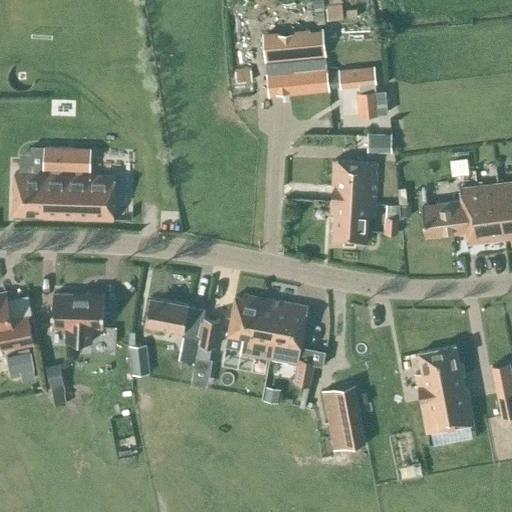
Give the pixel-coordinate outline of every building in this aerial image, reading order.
[(343,17),(341,3),(325,5),(327,20),(343,17)] [(356,8),(347,9),(348,18),(357,16),(356,8)] [(330,39),(374,38),(374,23),(330,24),(330,39)] [(329,91),(326,64),(322,26),(261,33),(269,98),(329,91)] [(373,67),(337,71),(340,89),(360,87),(375,85),(373,67)] [(235,73),(236,82),(252,80),(251,71),(235,73)] [(361,91),(356,92),(358,116),(378,114),(387,114),(385,91),(376,91),(375,85),(360,87),(361,91)] [(390,133),(367,133),(367,151),(390,151),(390,133)] [(14,173),(13,215),(43,216),(42,217),(113,220),(115,175),(94,175),(90,174),(63,174),(63,170),(73,170),(74,148),(43,147),(31,147),(31,153),(30,172),(29,172),(29,174),(19,174),(14,173)] [(331,201),(375,203),(377,162),(333,160),(331,201)] [(511,179),(497,182),(505,239),(511,238),(511,179)] [(497,182),(479,184),(487,242),(505,239),(497,182)] [(426,203),(421,204),(425,237),(465,232),(466,244),(487,242),(479,184),(460,187),(461,199),(426,203)] [(406,203),(404,187),(397,188),(399,204),(406,203)] [(375,203),(331,201),(330,214),(334,215),(332,240),(366,242),(367,217),(374,217),(375,203)] [(410,216),(409,206),(401,206),(402,216),(410,216)] [(396,235),(397,218),(384,217),(383,234),(396,235)] [(33,343),(28,315),(11,319),(5,292),(0,292),(0,340),(2,349),(33,343)] [(104,294),(85,293),(85,295),(53,294),(52,326),(66,326),(66,341),(91,342),(91,327),(103,327),(104,294)] [(260,322),(265,298),(243,294),(242,298),(234,296),(227,336),(226,346),(241,348),(240,353),(269,358),(275,325),(260,322)] [(204,309),(188,306),(188,304),(149,297),(145,323),(182,330),(181,335),(199,338),(203,317),(204,309)] [(308,306),(265,298),(260,322),(275,325),(269,358),(296,362),(298,353),(299,354),(308,306)] [(199,338),(198,344),(199,344),(211,346),(214,347),(219,320),(203,317),(199,338)] [(149,373),(146,345),(129,346),(132,375),(149,373)] [(455,345),(418,352),(422,371),(415,372),(426,432),(474,422),(467,387),(465,388),(462,375),(464,375),(462,363),(459,364),(455,345)] [(13,355),(6,357),(10,377),(20,375),(22,381),(34,379),(29,352),(13,355)] [(195,362),(192,380),(204,382),(205,379),(208,380),(212,360),(208,359),(196,357),(195,362)] [(310,385),(315,361),(298,357),(293,382),(310,385)] [(63,383),(59,363),(46,366),(50,386),(63,383)] [(355,384),(322,391),(333,449),(366,442),(359,404),(357,393),(355,384)] [(267,389),(265,400),(277,402),(278,393),(279,391),(267,389)] [(502,417),(511,414),(511,390),(497,393),(502,417)] [(366,392),(357,393),(359,404),(368,402),(366,392)]
